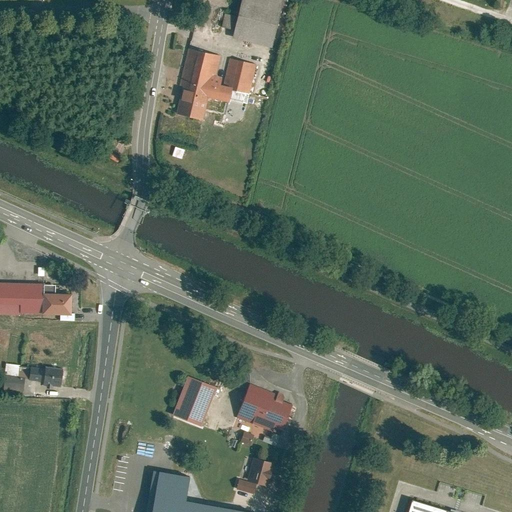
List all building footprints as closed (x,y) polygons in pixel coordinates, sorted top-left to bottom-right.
[(284,0),(242,0),(233,38),(273,48),(284,0)] [(219,56),(187,50),(175,111),(205,117),(209,98),(230,102),(232,87),(224,86),(225,79),(214,77),(219,56)] [(256,61),(230,55),(225,79),(224,86),(232,87),(249,92),(256,61)] [(177,146),(173,156),(183,159),(186,150),(177,146)] [(40,285),(0,283),(0,312),(39,314),(39,293),(40,285)] [(67,294),(39,293),(39,314),(67,315),(67,294)] [(32,363),(31,368),(18,365),(16,375),(4,373),(1,388),(32,393),(34,380),(59,384),(62,368),(32,363)] [(216,388),(183,375),(168,414),(201,427),(216,388)] [(287,425),(294,406),(280,400),(282,396),(249,384),(236,418),(270,431),(272,425),(283,429),(284,424),(287,425)] [(254,434),(243,430),(240,439),(250,443),(254,434)] [(272,464),(253,457),(245,478),(264,485),(272,464)] [(157,471),(149,511),(245,511),(184,501),(189,477),(157,471)] [(254,485),(237,478),(234,486),(251,492),(254,485)] [(450,511),(407,499),(402,511),(450,511)]
